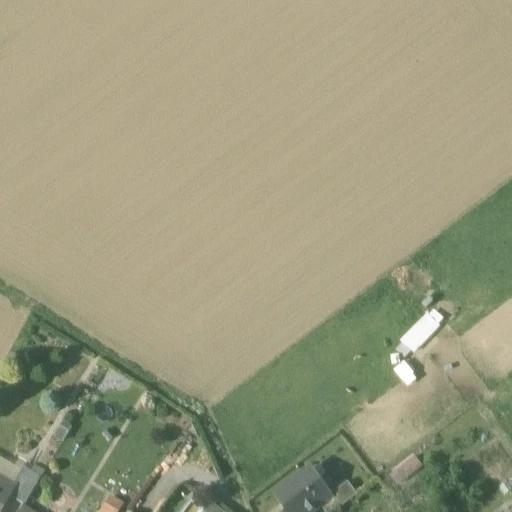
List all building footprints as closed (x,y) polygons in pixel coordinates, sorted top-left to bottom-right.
[(411,354),(413,356),(438,329),(436,328),(442,322),(433,313),(427,319),(425,317),(400,344),(402,346),(395,353),(403,361),(411,354)] [(23,470),(13,488),(14,489),(8,498),(23,507),(39,479),(23,470)] [(317,485),(308,473),(275,498),(276,499),(279,497),(287,507),(284,510),(285,511),(312,511),(319,507),(331,499),(329,497),(319,483),(317,485)] [(13,488),(0,480),(0,511),(8,498),(14,489),(13,488)] [(347,484),(329,497),(331,499),(319,507),(323,511),(336,511),(357,497),(347,484)] [(111,498),(102,511),(118,511),(123,505),(119,502),(111,498)]
